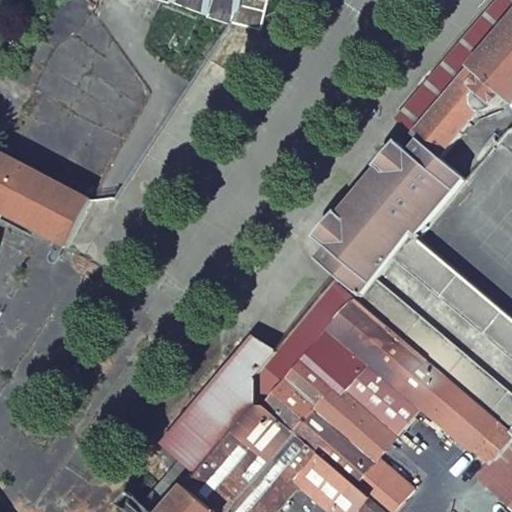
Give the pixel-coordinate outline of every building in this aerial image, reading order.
[(166,0),(262,32),(270,0),(166,0)] [(511,0),(499,0),(396,119),(415,136),(473,69),(511,23),(511,0)] [(511,23),(473,69),(506,98),(511,103),(511,23)] [(506,98),(473,69),(415,136),(423,142),(443,160),(482,113),(489,112),(496,110),(506,98)] [(427,229),(468,181),(443,160),(423,142),(412,154),(400,143),(380,167),(383,170),(342,216),(339,213),(317,240),(328,250),(319,261),(361,298),(378,278),(396,256),(414,235),(413,234),(421,225),(427,229)] [(6,154),(0,165),(0,213),(69,249),(94,201),(6,154)] [(511,318),(414,235),(396,256),(511,354),(511,318)] [(430,364),(511,433),(511,394),(378,278),(361,298),(358,302),(430,364)] [(337,284),(280,353),(257,379),(259,381),(259,408),(266,408),(331,330),(356,301),(337,284)] [(358,302),(356,301),(331,330),(374,367),(404,392),(430,364),(358,302)] [(374,367),(331,330),(266,408),(322,457),(357,487),(380,460),(398,440),(349,397),(374,367)] [(257,339),(166,446),(167,447),(164,451),(178,464),(182,460),(199,476),(259,408),(259,381),(257,379),(280,353),(257,339)] [(511,511),(511,433),(430,364),(404,392),(424,409),(489,465),(478,477),(511,506),(511,511)] [(398,440),(424,409),(404,392),(374,367),(349,397),(398,440)] [(216,511),(277,511),(301,484),(299,483),(322,457),(266,408),(259,408),(199,476),(189,488),(216,511)] [(357,487),(322,457),(299,483),(301,484),(313,495),(306,503),(316,511),(331,511),(332,511),(359,511),(371,499),(357,487)] [(182,460),(178,464),(137,511),(167,511),(189,488),(199,476),(182,460)] [(397,511),(416,491),(380,460),(357,487),(371,499),(359,511),(397,511)] [(216,511),(189,488),(167,511),(216,511)]
